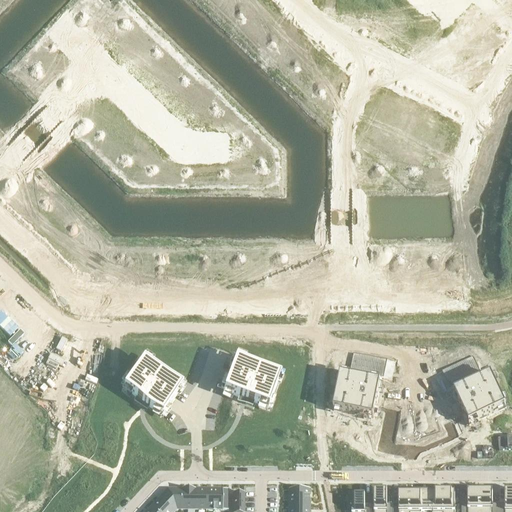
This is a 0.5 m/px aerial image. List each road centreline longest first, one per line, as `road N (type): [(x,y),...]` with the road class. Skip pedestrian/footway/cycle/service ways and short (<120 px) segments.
road 1 (residential): [(128,511),(160,476),(511,478)]
road 2 (residential): [(317,304),(85,303),(0,224)]
road 3 (residential): [(318,328),(62,325),(0,264)]
road 4 (residential): [(337,305),(342,126),(376,59)]
road 5 (residential): [(104,69),(184,147),(223,147)]
road 6 (residential): [(0,166),(104,69)]
road 7 (residential): [(318,328),(321,461)]
road 8 (residential): [(463,303),(337,305)]
